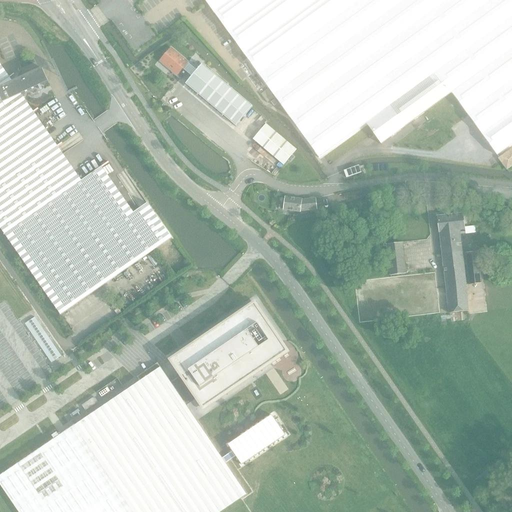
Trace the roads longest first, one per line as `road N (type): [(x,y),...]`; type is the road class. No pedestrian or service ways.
road 1 (tertiary): [(449,511),(270,254),(217,210)]
road 2 (unclassified): [(511,184),(407,178),(304,191),(252,174),(217,210)]
road 3 (tertiary): [(217,210),(177,177),(95,57)]
road 4 (unclassified): [(0,255),(63,345),(81,334)]
